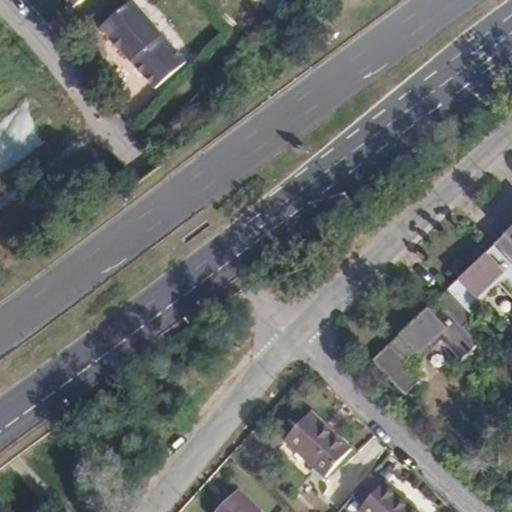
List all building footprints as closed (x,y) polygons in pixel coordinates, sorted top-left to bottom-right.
[(164,36),(133,1),(127,6),(122,0),(119,0),(108,10),(114,17),(103,27),(113,39),(112,40),(122,51),(123,51),(133,62),(134,62),(156,89),(187,63),(164,36)] [(284,0),(262,0),(275,12),(278,9),(284,0)] [(511,230),(496,246),(511,262),(511,230)] [(511,262),(496,246),(449,290),(470,312),(499,282),(511,297),(511,262)] [(449,290),(374,362),(406,395),(423,379),(413,368),(442,340),(464,362),(472,354),(481,345),(464,328),(476,317),(470,312),(449,290)] [(351,449),(311,411),(285,439),(325,477),(351,449)] [(418,511),(385,482),(358,510),(360,511),(418,511)] [(260,511),(238,490),(216,511),(260,511)]
